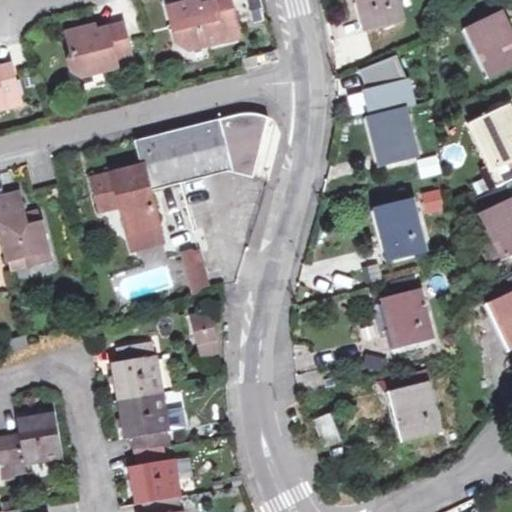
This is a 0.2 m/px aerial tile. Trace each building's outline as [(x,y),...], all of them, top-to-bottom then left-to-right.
[(196,1),(167,8),(176,42),(186,48),(221,40),(219,31),(235,27),(227,0),(219,0),(197,6),(196,1)] [(358,0),(366,30),(405,22),(399,0),(358,0)] [(469,30),(474,39),(469,42),(487,77),(511,64),(511,28),(505,13),(469,30)] [(130,57),(122,24),(94,31),(93,26),(66,33),(71,55),(68,61),(70,69),(80,74),(116,65),(115,61),(130,57)] [(241,69),(255,66),(253,56),(239,59),(241,69)] [(408,80),(395,56),(359,72),(367,89),(363,90),(369,118),(382,115),(408,108),(417,105),(411,79),(408,80)] [(0,106),(17,102),(8,64),(0,66),(0,106)] [(476,123),(498,168),(511,161),(511,108),(511,105),(476,123)] [(408,108),(382,115),(394,162),(420,156),(408,108)] [(258,115),(241,113),(217,119),(218,121),(135,141),(142,165),(92,177),(100,208),(120,204),(123,214),(125,213),(130,230),(158,223),(148,189),(230,168),(237,176),(252,179),(266,118),(258,115)] [(381,166),(394,162),(382,115),(369,118),(381,166)] [(434,155),(416,161),(422,179),(440,173),(434,155)] [(511,161),(498,168),(504,181),(511,176),(511,161)] [(506,189),(487,198),(492,208),(510,199),(506,189)] [(421,192),(424,213),(442,210),(439,190),(421,192)] [(0,196),(0,230),(7,258),(24,254),(27,263),(50,257),(40,222),(37,223),(35,216),(23,218),(17,192),(0,196)] [(483,213),(505,257),(511,254),(511,198),(510,199),(492,208),(483,213)] [(416,201),(390,208),(402,256),(428,249),(416,201)] [(390,259),(402,256),(390,208),(378,211),(390,259)] [(158,223),(130,230),(134,245),(161,238),(158,223)] [(191,248),(181,251),(192,290),(209,285),(202,259),(195,261),(191,248)] [(10,268),(27,263),(24,254),(7,258),(10,268)] [(379,263),(369,266),(373,282),(385,279),(379,263)] [(390,337),(388,338),(391,349),(434,338),(422,290),(381,300),(390,337)] [(511,292),(490,303),(511,347),(511,292)] [(199,357),(217,351),(207,312),(188,316),(199,357)] [(180,511),(180,509),(173,511),(171,497),(178,495),(172,457),(164,458),(162,445),(169,444),(151,340),(114,347),(116,362),(111,363),(123,438),(129,437),(134,465),(127,466),(134,503),(141,502),(142,511),(180,511)] [(413,424),(416,438),(443,430),(426,371),(387,380),(391,393),(385,394),(395,429),(400,427),(413,424)] [(0,467),(62,456),(54,412),(16,419),(18,431),(0,434),(0,467)] [(328,414),(315,419),(325,444),(338,439),(328,414)] [(404,442),(416,438),(413,424),(400,427),(404,442)]
